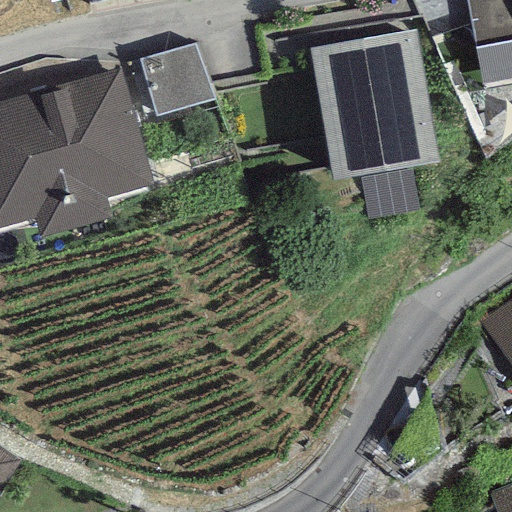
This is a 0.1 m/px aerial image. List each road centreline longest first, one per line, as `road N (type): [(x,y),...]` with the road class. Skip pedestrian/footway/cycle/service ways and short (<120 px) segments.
road 1 (residential): [(294,511),(335,469),(434,311),(511,252)]
road 2 (residential): [(273,0),(88,28),(0,57)]
